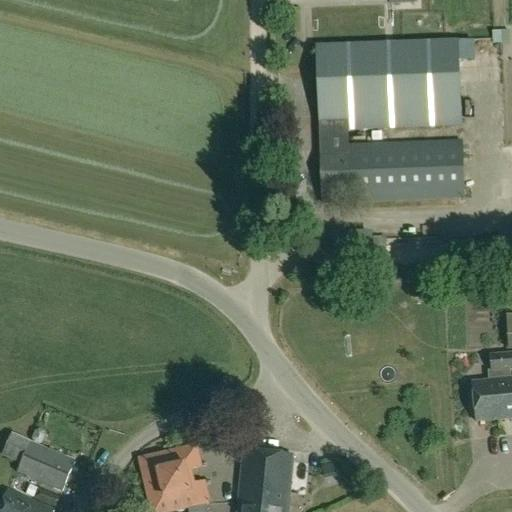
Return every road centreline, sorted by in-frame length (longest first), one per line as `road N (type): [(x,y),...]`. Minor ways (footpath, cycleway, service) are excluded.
road 1 (unclassified): [(245,319),(256,281),(258,0)]
road 2 (tertiary): [(245,319),(213,285),(172,267),(0,229)]
road 3 (unclassified): [(290,382),(271,395),(157,428),(124,452),(87,511)]
road 4 (tertiary): [(423,511),(324,424),(290,382)]
